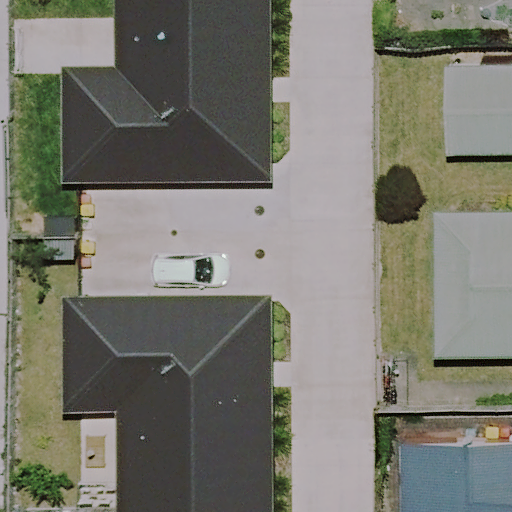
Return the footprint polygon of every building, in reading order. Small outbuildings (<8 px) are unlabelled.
[(320,337),(326,0),(34,0),(31,186),(164,189),(160,334),(320,337)] [(511,70),(437,69),(435,153),(511,155),(511,70)] [(511,357),(511,213),(428,214),(429,357),(511,357)] [(347,511),(349,344),(226,344),(224,511),(347,511)] [(511,511),(511,444),(392,447),(393,511),(511,511)]
